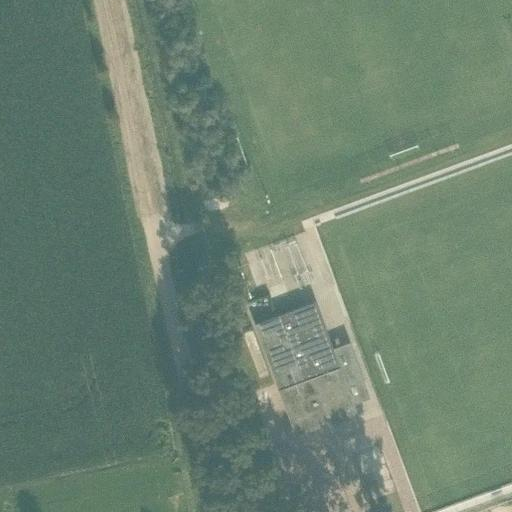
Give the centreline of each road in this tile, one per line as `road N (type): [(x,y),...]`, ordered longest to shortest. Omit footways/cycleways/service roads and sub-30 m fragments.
road 1 (unclassified): [(218,511),(154,237)]
road 2 (track): [(154,237),(106,0)]
